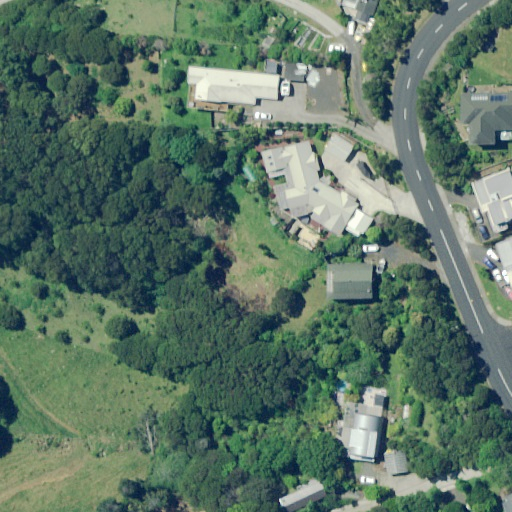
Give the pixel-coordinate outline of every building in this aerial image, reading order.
[(366,0),(346,0),(345,2),(363,9),(366,0)] [(305,63),(285,61),(284,79),(303,81),(305,63)] [(230,102),(237,102),(255,104),(256,97),(277,99),(279,75),(193,67),(191,83),(200,84),(198,99),(230,102)] [(327,69),(313,68),(313,79),(327,79),(327,69)] [(458,94),(457,124),(466,135),(466,144),(495,145),(495,140),(511,140),(511,130),(511,129),(511,90),(509,91),(509,95),(491,95),(458,94)] [(356,148),(333,133),(318,156),(332,165),(336,158),(345,164),(356,148)] [(291,240),(314,251),(325,231),(331,230),(341,236),(361,202),(342,190),(340,193),(322,181),(310,140),(262,154),(270,179),(283,175),(286,182),(274,186),(277,209),(283,222),(291,240)] [(511,163),(463,182),(483,233),(493,238),(511,230),(511,163)] [(511,238),(494,245),(511,289),(511,238)] [(372,264),(324,264),(324,298),(372,298),(372,264)] [(380,442),(384,408),(358,405),(348,404),(340,403),(333,457),(347,459),(356,460),(356,455),(378,457),(380,442)] [(411,445),(381,446),(382,474),(412,473),(411,445)] [(511,511),(511,492),(511,493),(511,492),(511,498),(500,502),(502,511),(511,511)]
